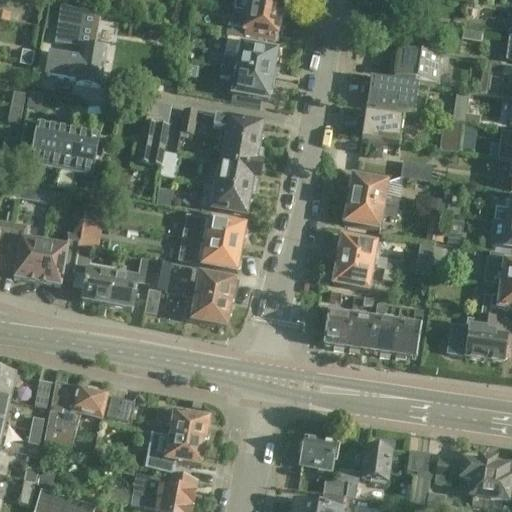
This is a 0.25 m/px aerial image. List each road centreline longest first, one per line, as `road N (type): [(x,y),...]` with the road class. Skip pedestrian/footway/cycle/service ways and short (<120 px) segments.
road 1 (residential): [(269,378),(338,0)]
road 2 (tertiary): [(269,378),(0,335)]
road 3 (tertiary): [(511,419),(269,378)]
road 4 (residential): [(242,511),(269,378)]
